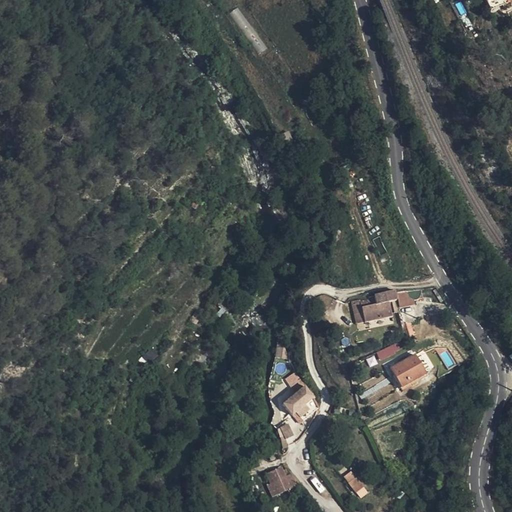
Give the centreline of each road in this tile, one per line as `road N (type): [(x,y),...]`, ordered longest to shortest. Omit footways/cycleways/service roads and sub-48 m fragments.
road 1 (tertiary): [(482,511),(479,464),(503,379),(406,213),(360,0)]
road 2 (unknown): [(328,511),(298,456),(327,400),(311,365),(306,303),(316,290),(343,295),(442,279)]
